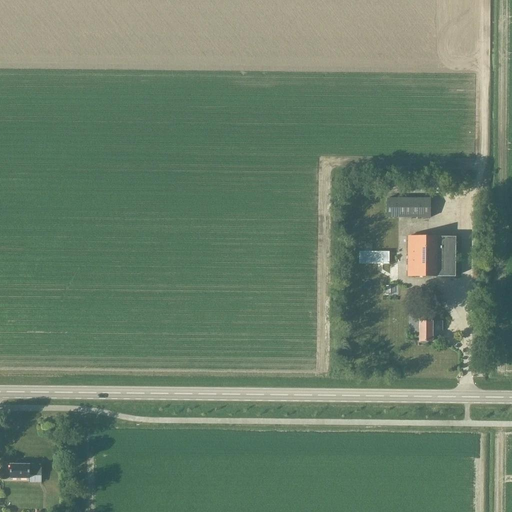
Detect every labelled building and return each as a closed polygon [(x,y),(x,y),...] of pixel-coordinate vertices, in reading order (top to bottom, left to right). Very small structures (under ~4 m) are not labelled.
[(430,218),(430,198),(386,198),(386,217),(430,218)] [(361,248),(361,260),(391,260),(391,248),(385,248),(385,236),(379,236),(379,248),(361,248)] [(407,276),(442,276),(442,277),(455,277),(455,237),(443,237),(408,236),(407,276)] [(432,341),(432,322),(432,316),(422,316),(422,322),(419,322),(419,341),(432,341)] [(30,464),(11,464),(10,478),(29,478),(30,475),(42,475),(42,465),(30,464)]
